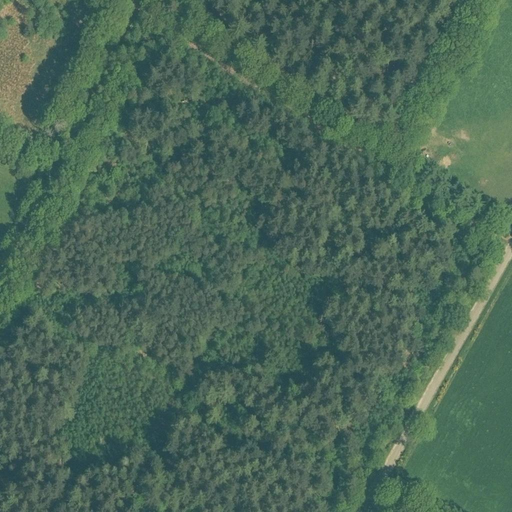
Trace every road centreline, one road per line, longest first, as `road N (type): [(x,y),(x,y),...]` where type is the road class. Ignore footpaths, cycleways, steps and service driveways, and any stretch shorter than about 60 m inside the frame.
road 1 (unknown): [(382,0),(315,123),(134,12),(0,282)]
road 2 (unclassified): [(363,511),(511,246)]
road 3 (track): [(511,248),(332,133)]
